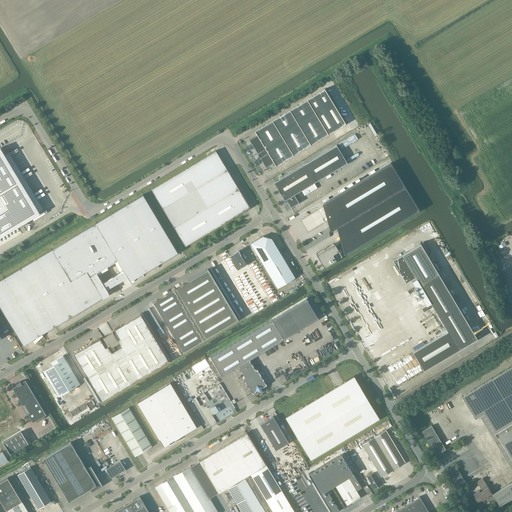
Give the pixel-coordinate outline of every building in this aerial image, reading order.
[(276,166),(328,134),(345,124),(324,89),(255,131),(257,135),(250,140),(266,166),(273,161),(276,166)] [(340,149),(347,144),(344,139),(337,144),(340,149)] [(346,162),(336,145),(305,164),(274,182),(285,200),(283,201),(285,203),(288,202),(291,207),(299,202),(294,194),(316,181),(346,162)] [(1,148),(0,148),(0,237),(40,213),(1,148)] [(216,151),(151,189),(185,246),(247,209),(248,205),(216,151)] [(325,206),(325,205),(333,217),(329,220),(332,230),(336,228),(338,227),(343,244),(341,245),(336,248),(334,244),(334,243),(333,244),(317,253),(317,254),(317,255),(324,266),(324,267),(325,266),(341,257),(342,256),(341,256),(338,250),(344,247),(346,254),(419,210),(390,163),(324,203),(325,206)] [(177,252),(143,194),(48,251),(0,279),(0,306),(23,345),(24,345),(23,345),(42,333),(48,330),(54,326),(55,326),(55,325),(78,312),(80,311),(92,304),(94,302),(99,299),(102,297),(101,295),(107,291),(108,292),(107,289),(116,283),(121,280),(127,277),(129,280),(130,281),(131,280),(177,252)] [(262,236),(251,243),(277,288),(295,277),(272,239),(262,236)] [(323,241),(307,250),(309,253),(325,244),(323,241)] [(423,311),(432,306),(447,331),(412,352),(423,370),(458,349),(477,338),(442,280),(420,243),(402,254),(392,260),(404,280),(405,282),(408,280),(415,276),(416,278),(413,280),(412,281),(426,305),(421,308),(423,311)] [(231,258),(237,269),(246,264),(240,255),(238,250),(235,252),(230,255),(231,258)] [(208,269),(153,302),(183,352),(238,319),(208,269)] [(446,273),(441,275),(445,282),(449,280),(446,273)] [(511,306),(511,296),(510,293),(503,297),(510,308),(511,306)] [(272,319),(211,357),(222,375),(238,366),(244,377),(243,378),(252,393),(255,391),(256,390),(261,392),(262,387),(263,387),(266,385),(257,369),(255,370),(249,359),(283,338),(318,318),(307,299),(272,319)] [(74,354),(102,400),(168,360),(140,314),(114,329),(120,339),(117,340),(121,346),(111,352),(107,346),(105,347),(100,338),(74,354)] [(161,324),(156,327),(161,338),(166,335),(161,324)] [(172,344),(167,345),(171,356),(176,354),(172,344)] [(43,371),(48,379),(58,397),(80,384),(63,356),(51,363),(52,365),(48,368),(43,371)] [(388,366),(391,372),(400,368),(396,361),(388,366)] [(511,456),(511,482),(509,485),(503,488),(494,494),(501,505),(511,498),(511,366),(463,396),(477,418),(486,413),(511,456)] [(311,460),(379,419),(354,376),(285,417),(311,460)] [(12,388),(33,422),(46,414),(25,380),(21,383),(21,382),(20,382),(16,384),(16,385),(17,385),(12,388)] [(180,437),(196,427),(170,383),(137,402),(159,439),(164,447),(169,443),(170,444),(175,441),(175,440),(180,437)] [(205,400),(214,416),(228,407),(219,392),(205,400)] [(0,396),(0,428),(14,420),(0,396)] [(112,417),(135,456),(152,446),(129,407),(112,417)] [(201,409),(195,413),(202,427),(209,424),(203,412),(202,413),(201,409)] [(260,424),(275,450),(288,442),(273,416),(260,424)] [(422,431),(436,455),(445,449),(431,426),(422,431)] [(362,444),(375,467),(381,477),(405,462),(386,430),(362,444)] [(21,431),(3,442),(10,454),(28,443),(21,431)] [(294,511),(246,432),(199,461),(218,492),(218,493),(227,487),(241,511),(294,511)] [(70,442),(43,459),(69,502),(91,488),(92,489),(101,484),(91,466),(86,469),(70,442)] [(341,454),(308,474),(331,511),(335,511),(339,510),(345,506),(357,499),(358,500),(359,499),(359,498),(360,497),(356,491),(362,487),(353,474),(341,454)] [(111,478),(125,469),(120,461),(106,469),(111,478)] [(209,498),(218,492),(199,461),(191,466),(209,498)] [(457,490),(467,484),(455,465),(446,471),(457,490)] [(217,511),(209,498),(191,466),(190,466),(155,487),(170,511),(217,511)] [(38,509),(48,503),(51,501),(30,467),(17,475),(38,509)] [(378,479),(374,473),(374,472),(367,476),(374,488),(381,484),(378,479)] [(0,500),(6,510),(7,510),(8,511),(22,511),(17,504),(22,501),(7,478),(0,482),(0,500)] [(483,478),(479,480),(477,481),(482,490),(480,492),(480,490),(474,494),(478,501),(482,499),(483,500),(487,498),(490,502),(495,499),(492,494),(493,494),(488,487),(483,478)] [(149,511),(140,496),(113,511),(149,511)] [(393,511),(428,511),(419,496),(393,511)]
